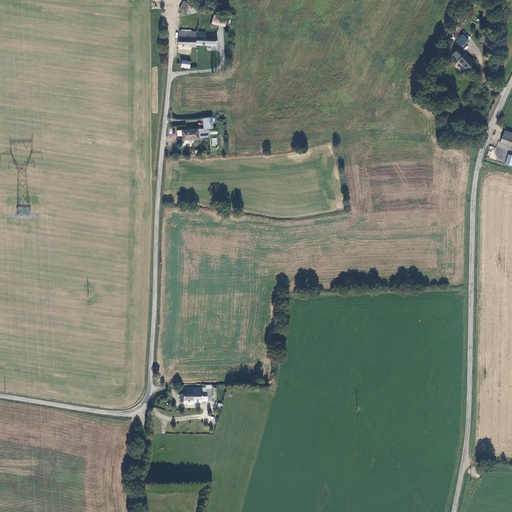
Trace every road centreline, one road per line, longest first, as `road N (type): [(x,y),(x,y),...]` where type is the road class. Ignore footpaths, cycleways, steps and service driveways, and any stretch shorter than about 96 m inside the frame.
road 1 (unclassified): [(171,55),(150,394),(131,414),(0,397)]
road 2 (unclassified): [(511,78),(474,186),(468,410),(453,511)]
